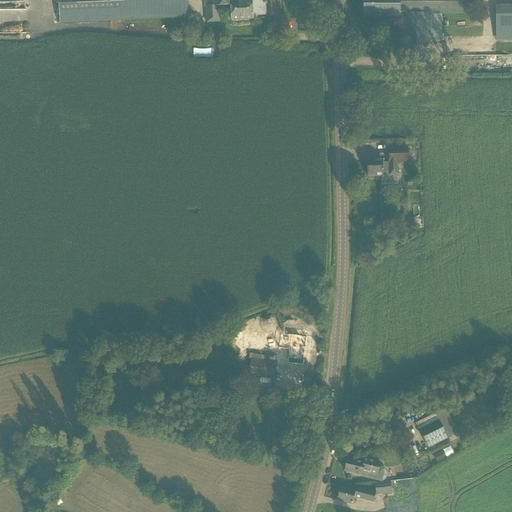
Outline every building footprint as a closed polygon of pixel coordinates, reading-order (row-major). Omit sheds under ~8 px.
[(187,0),(58,0),(59,24),(188,19),(187,0)] [(252,7),(251,0),(205,0),(206,5),(231,4),(231,8),(232,21),(243,21),(253,20),(252,16),(252,7)] [(275,6),(274,0),(251,0),(252,7),(252,16),(266,15),(266,17),(276,17),(275,6)] [(400,0),(401,6),(401,17),(403,17),(403,45),(430,45),(430,42),(430,36),(429,14),(442,14),(469,14),(470,14),(470,0),(400,0)] [(511,5),(496,6),(496,41),(511,41),(511,5)] [(401,6),(364,6),(364,16),(401,17),(401,6)] [(367,177),(377,177),(398,176),(398,164),(409,163),(408,149),(388,150),(389,166),(383,166),(383,162),(367,162),(367,177)] [(290,335),(287,364),(303,366),(304,352),(306,353),(307,347),(305,347),(306,337),(290,335)] [(251,359),(249,375),(274,378),(276,362),(251,359)] [(455,397),(452,390),(445,394),(448,401),(455,397)] [(449,439),(436,414),(415,424),(428,449),(449,439)] [(443,451),(434,455),(438,462),(446,458),(447,459),(454,455),(450,447),(443,451)] [(347,460),(345,472),(346,473),(346,474),(350,475),(350,474),(384,482),(385,481),(386,480),(387,479),(387,477),(388,475),(387,473),(387,472),(386,470),(385,469),(379,467),(380,463),(375,462),(365,460),(364,464),(347,460)] [(337,501),(347,503),(353,505),(354,498),(373,503),(375,495),(392,493),(391,483),(375,484),(376,494),(356,489),(355,493),(340,489),(337,501)]
